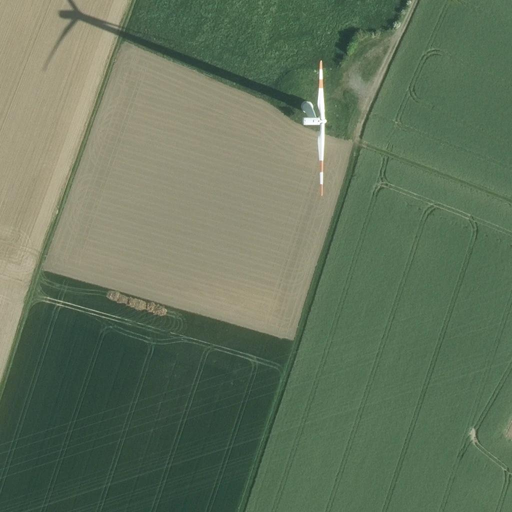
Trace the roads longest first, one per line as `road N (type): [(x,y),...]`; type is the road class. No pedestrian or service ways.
road 1 (track): [(133,0),(79,138)]
road 2 (track): [(416,0),(356,134)]
